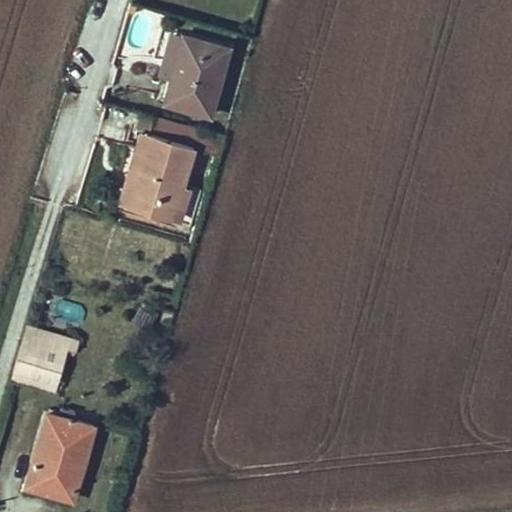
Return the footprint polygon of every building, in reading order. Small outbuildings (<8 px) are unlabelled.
[(184,33),(172,30),(159,74),(171,78),(184,33)] [(228,46),(184,33),(171,78),(164,101),(209,114),(228,46)] [(154,114),(148,132),(126,203),(170,216),(182,182),(193,144),(215,151),(220,133),(154,114)] [(126,203),(148,132),(141,129),(119,201),(126,203)] [(188,184),(182,182),(170,216),(178,219),(188,184)] [(75,350),(77,341),(26,326),(11,374),(54,387),(65,347),(75,350)] [(47,411),(28,476),(57,484),(55,492),(73,497),(94,424),(72,418),(74,410),(61,406),(59,414),(47,411)] [(26,484),(55,492),(57,484),(28,476),(26,484)]
